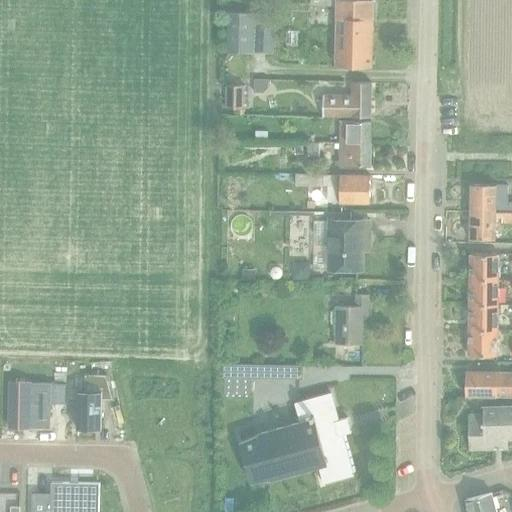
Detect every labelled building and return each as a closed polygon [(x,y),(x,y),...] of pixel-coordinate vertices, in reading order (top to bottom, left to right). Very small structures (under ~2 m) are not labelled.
[(309,0),(310,3),(337,3),(336,66),(371,67),(372,0),(309,0)] [(273,13),(227,12),(226,52),(272,53),(273,13)] [(267,82),(256,81),(256,89),(266,90),(267,82)] [(323,116),(338,116),(371,117),(372,82),(351,82),(351,95),(323,94),(323,116)] [(249,108),(249,85),(226,85),(225,107),(249,108)] [(339,142),(371,142),(371,121),(340,120),(339,142)] [(255,130),(254,139),(267,139),(267,131),(255,130)] [(316,142),(308,142),(308,155),(319,155),(319,142),(316,142)] [(370,165),(371,142),(339,142),(339,160),(336,160),(336,164),(370,165)] [(370,174),(324,174),(317,174),(296,174),(296,184),(327,184),(327,201),(370,201),(370,174)] [(496,207),(496,185),(471,184),(471,211),(511,211),(511,201),(507,202),(506,207),(496,207)] [(511,222),(511,211),(471,211),(470,238),(495,238),(496,217),(501,217),(501,223),(511,222)] [(369,238),(369,220),(329,219),(328,270),(363,270),(363,238),(369,238)] [(469,278),(498,279),(499,253),(470,252),(469,278)] [(270,271),(270,274),(271,276),(274,278),(277,278),(280,277),(281,274),(282,271),(280,268),(278,267),(274,267),(272,268),(270,271)] [(254,271),(242,271),(242,282),(254,281),(254,271)] [(236,272),(222,272),(222,280),(236,280),(236,272)] [(498,304),(498,279),(469,278),(469,303),(498,304)] [(271,295),(265,282),(253,287),(259,300),(271,295)] [(356,306),(336,306),(335,344),(363,344),(364,315),(368,315),(368,295),(356,295),(356,306)] [(497,329),(498,304),(469,303),(468,329),(497,329)] [(497,355),(497,329),(468,329),(468,354),(497,355)] [(303,365),(222,363),(222,377),(303,379),(303,365)] [(511,396),(511,372),(496,372),(467,371),(467,396),(495,396),(511,396)] [(93,391),(78,391),(77,428),(79,428),(79,425),(100,425),(100,429),(101,429),(102,400),(113,400),(107,375),(93,375),(93,391)] [(30,382),(10,382),(9,427),(29,428),(29,426),(49,427),(50,384),(30,383),(30,382)] [(259,433),(241,439),(253,482),(271,479),(318,466),(323,483),(353,475),(342,435),(351,432),(347,418),(338,420),(330,393),(301,401),(306,420),(259,433)] [(511,438),(511,405),(483,406),(484,414),(468,415),(469,449),(507,448),(507,438),(511,438)] [(51,493),(31,492),(31,511),(98,511),(99,483),(51,482),(51,493)] [(491,493),(466,499),(468,511),(496,511),(496,509),(491,493)]
